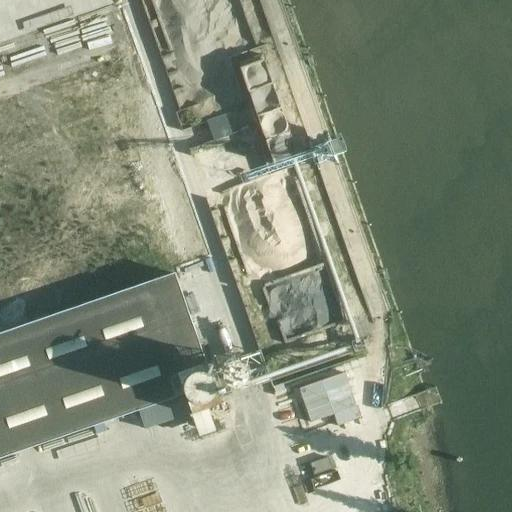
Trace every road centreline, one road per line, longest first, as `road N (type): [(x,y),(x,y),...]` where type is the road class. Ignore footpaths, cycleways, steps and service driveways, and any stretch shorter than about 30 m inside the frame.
road 1 (unknown): [(153,83),(256,384),(273,461),(263,476),(244,481),(143,455),(0,497)]
road 2 (unknown): [(153,83),(0,143)]
